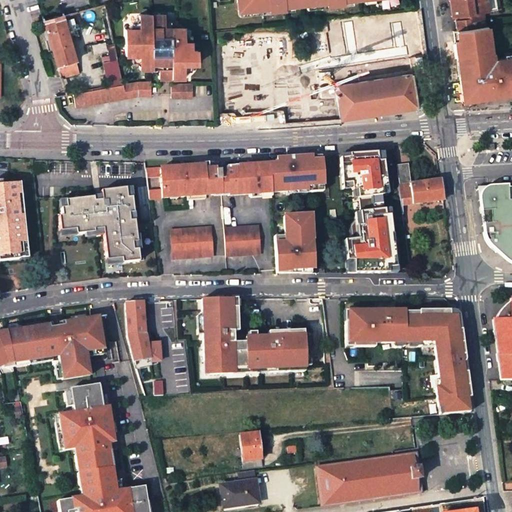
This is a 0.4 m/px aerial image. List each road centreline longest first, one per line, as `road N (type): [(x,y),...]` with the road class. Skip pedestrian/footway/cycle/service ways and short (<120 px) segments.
road 1 (residential): [(465,289),(106,294),(0,308)]
road 2 (residential): [(46,139),(445,127)]
road 3 (tertiary): [(494,511),(465,289)]
road 4 (residential): [(46,139),(15,0)]
road 5 (tertiary): [(429,0),(445,127)]
